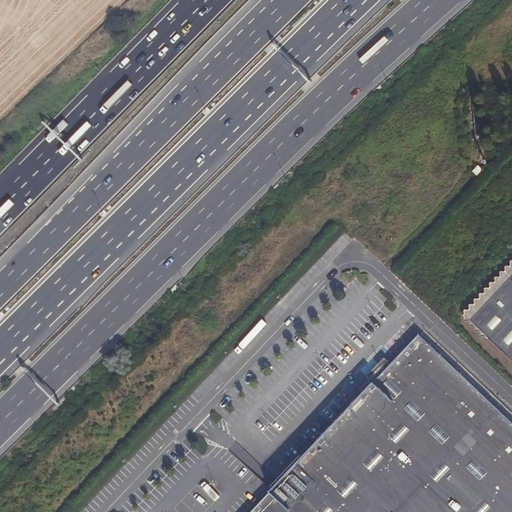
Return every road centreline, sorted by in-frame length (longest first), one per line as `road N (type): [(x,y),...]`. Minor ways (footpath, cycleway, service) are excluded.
road 1 (motorway): [(0,424),(437,0)]
road 2 (motorway): [(0,350),(354,0)]
road 3 (motorway): [(285,0),(0,288)]
road 4 (motorway): [(207,0),(0,210)]
